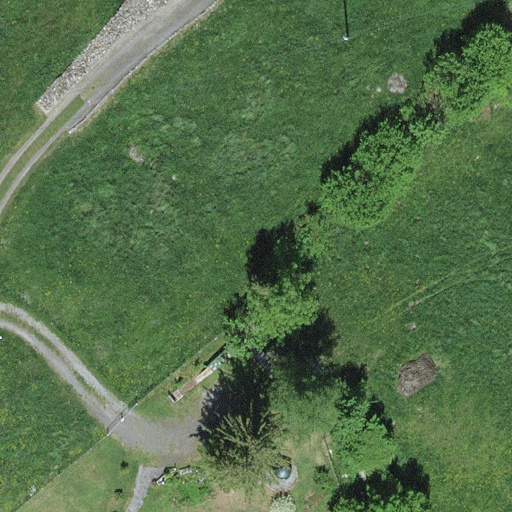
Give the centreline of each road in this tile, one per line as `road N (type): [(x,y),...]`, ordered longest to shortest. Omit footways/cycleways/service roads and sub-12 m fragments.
road 1 (track): [(0,195),(31,151),(199,0)]
road 2 (track): [(0,316),(27,325),(134,438),(154,443)]
